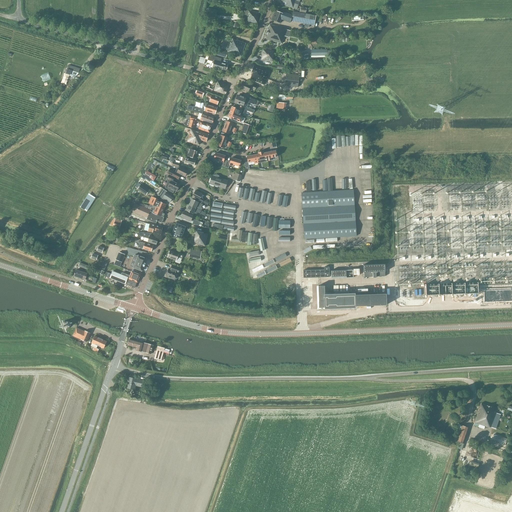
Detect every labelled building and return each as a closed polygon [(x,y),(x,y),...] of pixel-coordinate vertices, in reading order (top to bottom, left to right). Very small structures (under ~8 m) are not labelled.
[(281,0),(280,5),(296,10),(299,0),(281,0)] [(205,21),(215,22),(216,12),(206,11),(205,21)] [(247,22),(257,24),(259,13),(244,11),(243,18),(247,19),(247,22)] [(290,23),(292,16),(283,13),(282,14),(274,11),(271,20),(279,23),(281,20),(290,23)] [(291,21),(314,26),(316,16),(306,14),(300,13),(293,12),(291,21)] [(283,40),(286,30),(270,25),(265,40),(281,44),(282,40),(283,40)] [(227,52),(240,57),(245,44),(236,41),(232,40),(231,41),(227,52)] [(261,60),(272,61),(273,51),(263,49),(261,60)] [(216,56),(226,58),(227,53),(218,50),(216,56)] [(218,69),(226,71),(227,65),(220,63),(221,59),(209,55),(207,60),(212,62),(213,61),(214,61),(212,68),(218,70),(218,69)] [(66,74),(70,75),(71,71),(78,73),(79,69),(69,65),(66,74)] [(253,67),(251,72),(253,73),(266,79),(268,73),(253,67)] [(266,79),(253,73),(251,79),(263,85),(266,79)] [(298,87),(299,76),(286,74),(284,85),(298,87)] [(217,95),(218,92),(225,95),(229,85),(217,81),(214,91),(216,92),(215,94),(217,95)] [(241,89),(248,92),(250,88),(255,90),(259,91),(261,88),(257,86),(256,87),(250,84),(249,85),(243,83),(241,89)] [(195,94),(203,97),(205,91),(204,91),(197,88),(195,94)] [(211,99),(210,102),(217,105),(217,104),(218,104),(219,102),(218,101),(219,98),(212,96),(207,94),(206,97),(211,99)] [(235,102),(243,106),(246,98),(239,96),(239,97),(237,96),(235,102)] [(192,111),(202,113),(203,110),(215,114),(215,113),(216,113),(216,111),(217,107),(204,103),(202,109),(193,106),(192,111)] [(230,112),(239,116),(242,117),(246,108),(242,107),(241,111),(238,110),(232,107),(230,112)] [(228,118),(240,122),(243,123),(245,118),(242,117),(239,116),(230,112),(228,118)] [(200,120),(212,124),(214,118),(202,114),(200,120)] [(199,129),(209,133),(211,126),(207,124),(206,125),(201,123),(199,129)] [(240,133),(246,135),(250,125),(244,123),(240,133)] [(187,142),(199,145),(200,140),(206,142),(209,135),(191,129),(187,142)] [(189,152),(187,156),(195,159),(197,152),(186,148),(185,151),(189,152)] [(267,159),(267,161),(271,161),(270,158),(277,157),(275,151),(266,153),(267,159)] [(256,155),(257,161),(258,161),(267,159),(266,153),(264,153),(264,152),(258,153),(258,154),(256,155)] [(222,166),(225,167),(227,161),(224,160),(225,156),(215,153),(214,159),(220,161),(219,162),(223,163),(222,166)] [(248,162),(244,163),(245,169),(249,169),(248,163),(254,161),(254,164),(258,163),(258,161),(257,161),(256,155),(247,157),(248,162)] [(225,167),(228,168),(229,165),(233,166),(233,165),(239,167),(241,161),(231,158),(230,162),(227,161),(225,167)] [(181,174),(185,177),(188,171),(180,166),(179,169),(177,168),(175,171),(181,174)] [(169,174),(175,177),(179,179),(181,175),(171,170),(169,174)] [(179,187),(180,184),(173,181),(175,177),(169,174),(167,178),(169,180),(165,187),(169,189),(169,190),(173,192),(174,190),(177,191),(177,190),(177,191),(178,190),(179,188),(179,187)] [(209,184),(224,189),(227,181),(220,178),(220,177),(219,176),(218,176),(217,175),(216,175),(215,175),(214,175),(213,176),(212,176),(209,184)] [(137,189),(146,195),(149,191),(137,183),(135,186),(135,187),(137,189)] [(165,201),(166,200),(169,202),(173,197),(166,192),(167,191),(162,188),(158,195),(162,198),(162,199),(165,201)] [(195,190),(192,197),(192,198),(195,199),(202,202),(204,199),(201,198),(202,194),(195,190)] [(303,222),(304,239),(356,236),(353,190),(301,192),(303,219),(302,219),(302,222),(303,222)] [(95,198),(91,195),(82,208),(86,211),(95,198)] [(156,207),(164,210),(166,204),(158,201),(159,200),(151,196),(148,203),(150,204),(156,207)] [(189,205),(201,211),(202,208),(201,208),(203,204),(192,199),(189,205)] [(146,219),(156,223),(157,221),(161,223),(164,217),(163,217),(164,214),(162,213),(164,210),(156,207),(150,204),(149,206),(145,205),(144,207),(135,203),(131,211),(147,218),(146,219)] [(186,211),(192,214),(194,211),(200,214),(201,211),(189,205),(186,211)] [(192,219),(193,216),(184,212),(181,218),(185,220),(190,221),(191,221),(193,222),(193,224),(198,225),(200,222),(192,219)] [(144,229),(154,232),(155,231),(161,232),(162,228),(155,226),(146,223),(144,229)] [(172,236),(181,239),(185,227),(176,223),(172,236)] [(193,244),(205,246),(208,234),(196,232),(193,244)] [(145,237),(144,241),(156,245),(158,238),(153,237),(154,233),(140,233),(139,236),(145,237)] [(143,249),(151,251),(153,245),(145,243),(140,242),(138,247),(143,248),(143,249)] [(167,258),(176,261),(177,257),(180,258),(182,255),(178,253),(178,254),(170,251),(167,258)] [(125,255),(119,252),(116,260),(122,262),(125,255)] [(138,256),(138,255),(138,256),(135,255),(133,258),(137,259),(133,267),(133,268),(134,268),(141,271),(142,271),(143,266),(144,267),(144,266),(145,264),(145,263),(146,259),(147,259),(146,259),(138,256)] [(90,270),(91,267),(80,262),(79,265),(83,267),(82,268),(85,269),(85,268),(90,270)] [(363,277),(372,277),(372,278),(376,278),(376,277),(385,277),(385,265),(363,265),(363,277)] [(165,276),(174,280),(176,273),(177,274),(179,269),(172,266),(170,270),(168,270),(165,276)] [(324,270),(303,270),(303,278),(329,277),(329,267),(324,267),(324,270)] [(74,276),(85,280),(87,274),(76,270),(74,276)] [(113,271),(110,278),(134,288),(135,287),(137,282),(139,278),(140,278),(140,276),(140,275),(131,271),(129,275),(122,273),(122,275),(113,271)] [(318,286),(319,308),(325,308),(325,307),(386,305),(386,294),(324,296),(324,286),(318,286)] [(483,295),(483,301),(511,300),(511,289),(483,290),(483,295)] [(63,329),(66,330),(69,328),(70,325),(69,322),(65,321),(62,323),(61,326),(63,329)] [(81,340),(85,342),(88,334),(76,329),(74,335),(82,338),(81,340)] [(93,350),(97,352),(99,349),(96,348),(98,346),(104,348),(107,341),(95,336),(91,343),(92,343),(91,346),(94,347),(93,350)] [(146,353),(151,354),(153,345),(129,339),(128,345),(137,348),(136,350),(141,351),(146,352),(146,353)] [(155,358),(159,360),(161,360),(164,348),(158,347),(155,358)] [(126,388),(135,390),(136,386),(142,387),(142,386),(145,387),(146,381),(128,377),(126,388)] [(473,426),(476,426),(477,423),(486,427),(487,426),(490,427),(491,427),(495,428),(500,414),(496,413),(497,409),(481,403),(473,426)] [(456,441),(464,443),(469,428),(461,425),(456,441)] [(504,446),(507,439),(494,434),(491,441),(504,446)]
